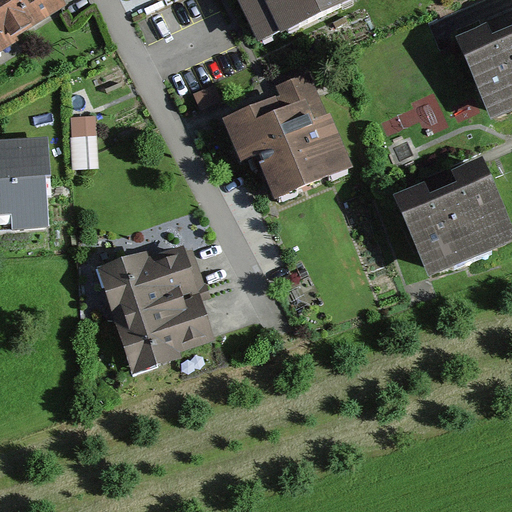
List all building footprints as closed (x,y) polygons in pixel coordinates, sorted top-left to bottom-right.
[(0,0),(0,57),(72,11),(64,0),(0,0)] [(243,0),(269,54),(386,0),(243,0)] [(511,26),(461,48),(496,129),(511,121),(511,26)] [(284,110),(234,130),(249,166),(269,158),(288,203),(360,173),(338,120),(323,127),(303,81),(276,92),(284,110)] [(100,123),(78,123),(79,169),(100,168),(100,123)] [(49,145),(0,147),(0,179),(6,180),(9,232),(52,231),(49,145)] [(511,218),(490,169),(401,207),(436,286),(511,252),(511,218)] [(193,250),(112,275),(143,371),(223,345),(208,297),(193,250)]
